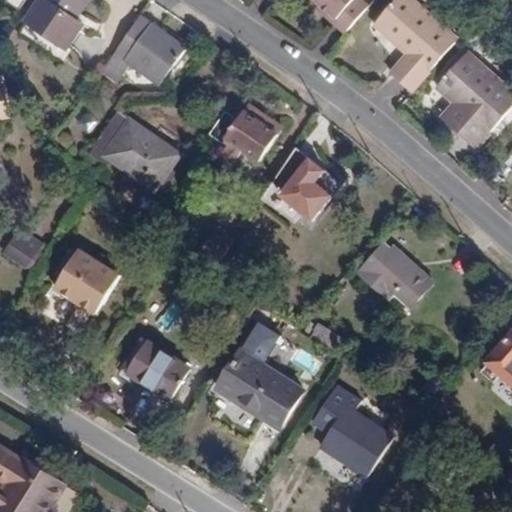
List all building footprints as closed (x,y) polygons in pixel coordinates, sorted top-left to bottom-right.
[(26,0),(7,0),(6,3),(20,10),(26,0)] [(80,15),(90,0),(42,0),(26,22),(68,51),(88,21),(80,15)] [(335,13),(331,19),(347,33),(371,6),(363,0),(319,0),(324,3),(335,13)] [(407,54),(393,71),(414,90),(459,39),(416,0),(399,0),(377,25),(407,54)] [(324,3),(319,8),(331,19),(335,13),(324,3)] [(162,84),(187,47),(141,16),(101,73),(119,85),(133,64),(162,84)] [(19,33),(60,62),(68,51),(26,22),(19,33)] [(511,89),(471,53),(441,88),(457,103),(463,109),(452,123),(479,148),(511,109),(511,89)] [(0,120),(11,119),(8,84),(0,85),(0,120)] [(457,103),(444,117),(452,123),(463,109),(457,103)] [(242,110),(235,120),(223,113),(208,136),(218,143),(225,136),(241,148),(240,150),(245,154),(247,152),(262,162),(280,137),(242,110)] [(173,181),(166,176),(181,156),(118,112),(88,153),(104,164),(109,157),(157,190),(160,186),(167,191),(173,181)] [(329,164),(326,169),(297,149),(262,200),(295,223),(302,214),(313,222),(346,176),(329,164)] [(21,228),(2,252),(27,270),(45,246),(21,228)] [(195,261),(212,273),(234,241),(216,230),(195,261)] [(395,291),(411,306),(434,280),(394,247),(391,250),(384,244),(361,272),(389,296),(395,291)] [(58,287),(98,313),(120,277),(80,251),(58,287)] [(511,331),(504,324),(485,344),(495,353),(488,361),(511,382),(511,331)] [(348,344),(319,326),(312,338),(341,356),(348,344)] [(122,368),(170,399),(190,370),(141,338),(122,368)] [(218,389),(281,427),(305,390),(242,351),(218,389)] [(414,395),(426,405),(445,384),(434,374),(414,395)] [(321,446),(368,476),(393,435),(355,411),(361,401),(338,385),(313,424),(328,434),(321,446)] [(434,408),(442,416),(452,406),(443,398),(434,408)] [(422,426),(433,434),(442,424),(430,416),(422,426)] [(0,442),(0,467),(12,450),(0,442)] [(488,457),(502,470),(511,459),(511,455),(500,445),(488,457)] [(25,455),(24,457),(12,450),(0,467),(0,479),(7,484),(0,495),(0,511),(49,511),(68,481),(25,455)]
